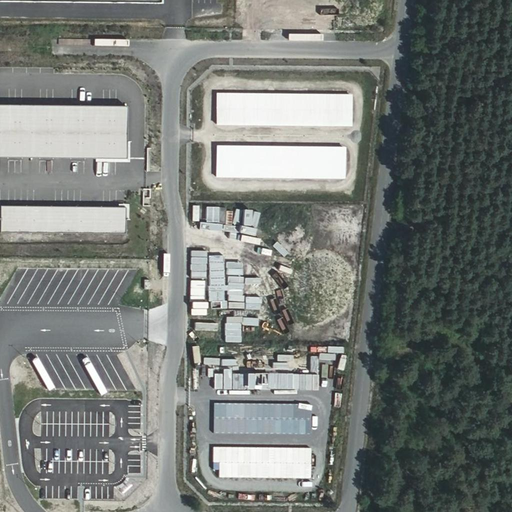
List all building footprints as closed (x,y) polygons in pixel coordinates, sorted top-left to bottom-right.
[(352,94),(217,93),(217,124),(352,126),(352,94)] [(0,157),(125,159),(126,106),(0,104),(0,157)] [(347,147),(217,145),(217,179),(347,181),(347,147)] [(125,207),(0,205),(0,232),(124,234),(125,207)] [(310,405),(214,403),(214,433),(310,434),(310,405)] [(311,450),(214,448),(213,476),(310,478),(311,450)]
